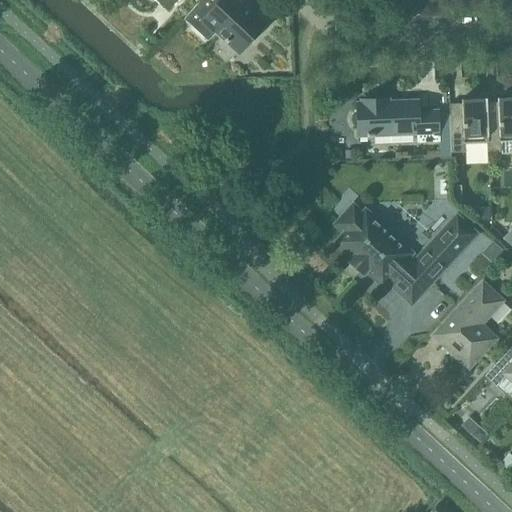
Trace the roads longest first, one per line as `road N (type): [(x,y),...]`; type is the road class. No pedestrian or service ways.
road 1 (tertiary): [(493,511),(0,53)]
road 2 (residential): [(511,29),(339,36),(298,0)]
